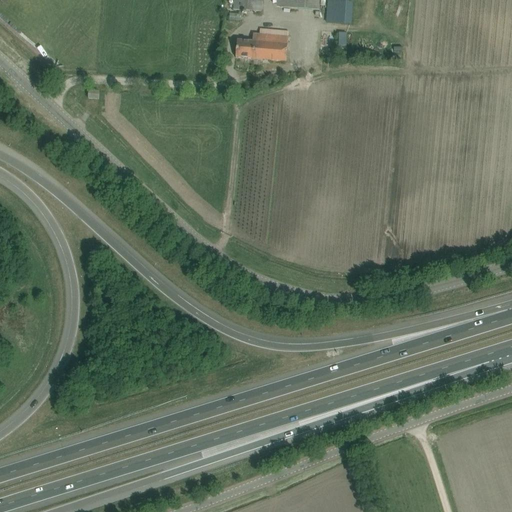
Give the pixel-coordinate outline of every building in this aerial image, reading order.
[(233,0),(233,10),(262,12),(262,0),(233,0)] [(277,0),(276,8),(319,11),(319,0),(277,0)] [(326,24),(351,26),(353,3),(327,1),(326,24)] [(288,32),(260,30),(259,35),(253,34),(252,42),(237,40),(236,58),(286,62),(288,32)] [(361,32),(355,45),(360,48),(366,35),(361,32)] [(89,91),(89,93),(88,99),(99,100),(99,92),(89,91)] [(111,465),(100,469),(102,474),(113,470),(111,465)]
